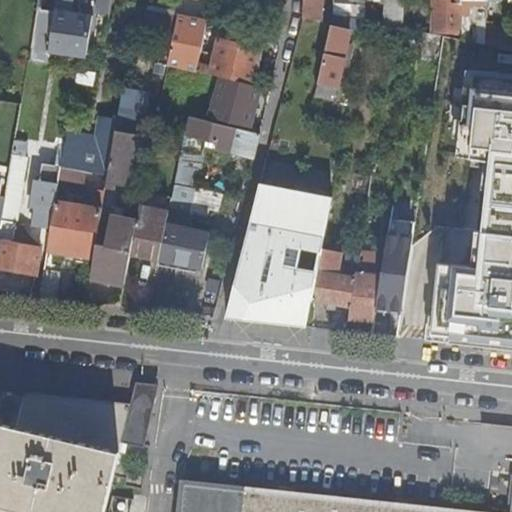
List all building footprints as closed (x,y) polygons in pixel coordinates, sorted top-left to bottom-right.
[(322,0),(303,0),(303,20),(332,27),(322,19),(322,0)] [(364,0),(333,0),(333,16),(358,21),(364,22),(364,0)] [(403,26),(403,0),(384,0),(384,24),(403,26)] [(462,34),(462,0),(433,0),(433,33),(462,34)] [(55,13),(37,10),(30,51),(85,59),(91,17),(55,11),(55,13)] [(178,16),(145,10),(143,28),(174,34),(178,16)] [(204,39),(207,21),(178,16),(174,34),(204,39)] [(364,22),(358,21),(356,36),(362,38),(365,22),(364,22)] [(350,31),(332,27),(320,82),(319,85),(338,89),(350,31)] [(485,45),(497,47),(511,49),(511,32),(485,27),(485,45)] [(174,34),(168,64),(197,71),(199,64),(201,54),(204,39),(174,34)] [(199,64),(197,71),(211,75),(221,77),(254,86),(262,53),(219,42),(212,68),(199,64)] [(211,75),(197,71),(196,80),(208,83),(211,75)] [(451,341),(511,348),(511,78),(476,75),(475,89),(466,87),(459,156),(492,160),(479,273),(461,270),(450,283),(447,327),(452,328),(451,341)] [(259,87),(254,86),(221,77),(211,117),(249,127),(259,87)] [(145,101),(122,97),(117,120),(116,131),(138,135),(145,101)] [(61,167),(85,172),(108,176),(109,171),(116,131),(117,120),(100,117),(97,139),(66,134),(61,167)] [(217,150),(256,158),(262,135),(192,117),(188,135),(207,140),(218,143),(217,150)] [(130,187),(138,135),(116,131),(109,171),(108,176),(106,188),(115,190),(116,185),(130,187)] [(204,155),(207,140),(188,135),(185,134),(182,150),(204,155)] [(179,164),(200,170),(204,155),(182,150),(179,164)] [(1,220),(16,222),(27,158),(13,155),(2,219),(1,220)] [(175,184),(196,189),(200,170),(179,164),(175,184)] [(33,227),(51,230),(56,201),(59,184),(61,167),(43,165),(40,181),(35,181),(32,202),(37,203),(33,227)] [(85,172),(61,167),(59,184),(82,189),(85,172)] [(172,197),(159,260),(202,270),(209,234),(194,231),(197,213),(209,215),(210,210),(220,213),(224,196),(196,189),(175,184),(172,197)] [(308,327),(313,300),(322,249),(332,197),(264,184),(229,319),(308,327)] [(51,230),(48,251),(95,258),(97,245),(106,193),(95,191),(93,201),(79,199),(77,205),(56,201),(51,230)] [(131,254),(159,260),(172,197),(143,191),(137,220),(131,254)] [(95,258),(91,279),(125,286),(131,254),(137,220),(114,216),(108,247),(97,245),(95,258)] [(1,222),(0,229),(0,240),(12,243),(16,224),(1,222)] [(0,268),(36,275),(40,248),(12,243),(0,240),(0,268)] [(376,308),(402,310),(406,284),(407,282),(411,247),(387,243),(382,275),(376,308)] [(322,249),(313,300),(351,307),(360,255),(349,253),(346,267),(340,266),(343,253),(322,249)] [(351,307),(350,318),(375,319),(376,308),(382,275),(375,274),(377,256),(360,253),(360,255),(351,307)] [(44,270),(40,298),(58,300),(60,273),(44,270)] [(144,444),(157,385),(137,383),(123,439),(144,444)] [(130,403),(25,391),(16,427),(0,423),(0,511),(103,511),(104,511),(119,450),(130,403)] [(467,511),(182,480),(178,511),(467,511)]
